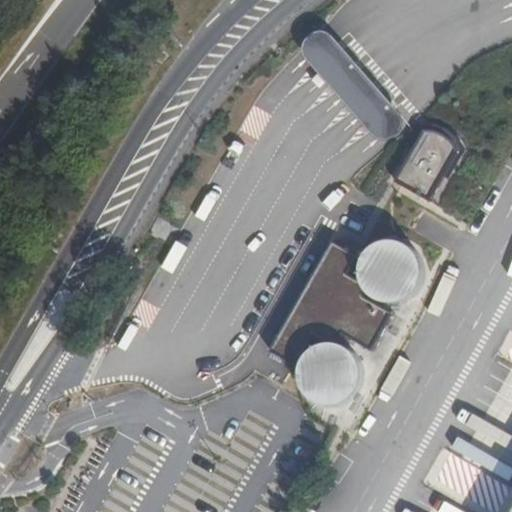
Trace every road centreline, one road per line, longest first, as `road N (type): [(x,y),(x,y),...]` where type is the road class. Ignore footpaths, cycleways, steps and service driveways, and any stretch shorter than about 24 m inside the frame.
road 1 (unclassified): [(0,431),(179,129),(222,69),(295,0)]
road 2 (unclassified): [(246,0),(168,85),(0,376)]
road 3 (tertiary): [(0,123),(88,0)]
